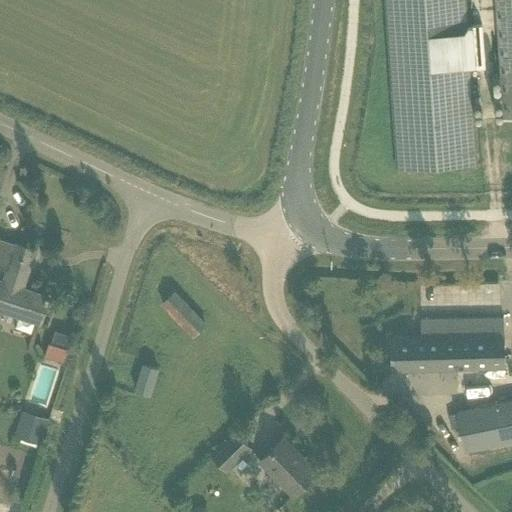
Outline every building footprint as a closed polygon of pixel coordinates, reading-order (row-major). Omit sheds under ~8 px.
[(493,0),(503,118),(511,117),(511,0),(386,0),(398,170),(453,166),(476,164),(464,0),(493,0)] [(0,308),(40,322),(48,297),(23,288),(31,263),(33,264),(37,250),(0,238),(0,259),(9,263),(2,283),(0,281),(0,308)] [(192,335),(205,323),(174,291),(162,303),(192,335)] [(504,367),(503,337),(503,316),(420,318),(420,336),(389,337),(390,370),(504,367)] [(71,335),(55,330),(51,343),(67,348),(71,335)] [(157,368),(142,363),(134,389),(149,394),(157,368)] [(511,399),(456,410),(456,411),(464,450),(511,440),(511,399)] [(18,416),(12,435),(13,435),(38,443),(44,424),(18,416)] [(227,467),(249,447),(233,429),(211,450),(227,467)] [(260,460),(278,479),(292,493),(315,471),(283,437),(260,460)]
